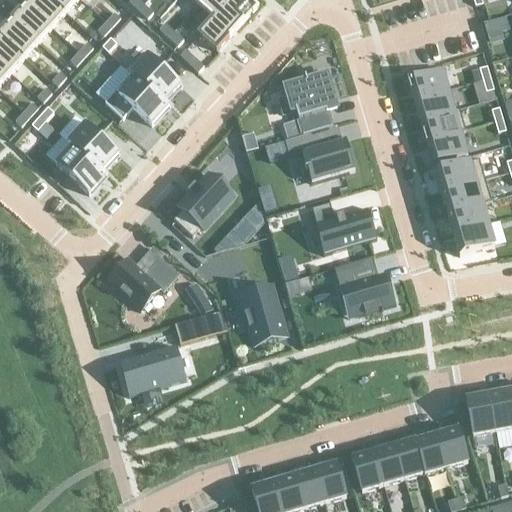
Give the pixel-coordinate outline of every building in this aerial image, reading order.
[(33,0),(32,0),(25,8),(52,32),(66,17),(46,0),(34,0),(33,0)] [(46,0),(66,17),(79,2),(77,0),(46,0)] [(144,8),(135,0),(134,0),(129,6),(138,14),(144,8)] [(188,0),(198,9),(206,0),(188,0)] [(219,17),(233,0),(206,0),(198,9),(213,22),(213,23),(219,17)] [(236,33),(258,9),(249,0),(247,0),(245,3),(242,0),(233,0),(219,17),(236,33)] [(483,6),(481,0),(472,0),(475,9),(483,6)] [(18,17),(12,24),(38,47),(52,32),(25,8),(17,16),(18,17)] [(153,16),(144,8),(138,14),(147,23),(153,16)] [(114,16),(105,26),(112,32),(120,22),(114,16)] [(236,33),(219,17),(213,23),(213,22),(198,38),(199,39),(216,55),(228,41),(229,41),(236,33)] [(5,30),(0,35),(0,40),(24,62),(38,47),(12,24),(6,31),(5,30)] [(105,26),(97,35),(103,41),(112,32),(105,26)] [(174,35),(165,27),(159,33),(168,42),(174,35)] [(183,44),(174,35),(168,42),(178,50),(183,44)] [(0,67),(11,78),(24,62),(0,40),(0,67)] [(110,42),(102,51),(108,57),(116,48),(110,42)] [(86,46),(78,56),(84,62),(93,52),(86,46)] [(147,59),(130,77),(169,112),(169,111),(169,110),(165,107),(180,90),(181,89),(180,89),(170,80),(178,71),(158,52),(150,61),(148,59),(147,59)] [(195,62),(186,53),(183,56),(180,60),(189,68),(195,62)] [(78,56),(69,65),(76,71),(84,62),(78,56)] [(204,70),(195,62),(189,68),(198,77),(204,70)] [(0,89),(11,78),(0,67),(0,89)] [(490,82),(487,70),(479,72),(482,84),(490,82)] [(446,71),(407,82),(413,104),(452,92),(446,71)] [(59,77),(50,86),(57,92),(65,83),(59,77)] [(119,99),(118,100),(119,100),(151,130),(152,130),(169,112),(130,77),(130,78),(130,79),(131,78),(134,82),(119,99)] [(287,100),(279,102),(284,118),(296,115),(303,139),(332,131),(324,106),(334,103),(327,80),(315,83),(314,78),(297,83),(299,88),(285,92),(287,100)] [(486,95),(494,93),(490,82),(482,84),(486,95)] [(50,86),(42,95),(48,101),(57,92),(50,86)] [(452,92),(413,104),(419,124),(459,112),(452,92)] [(31,107),(23,116),(29,122),(38,113),(31,107)] [(47,111),(39,120),(46,126),(54,117),(47,111)] [(499,111),(491,114),(494,125),(502,123),(499,111)] [(461,136),(466,135),(459,112),(419,124),(425,145),(460,135),(461,136)] [(23,116),(14,125),(21,131),(29,122),(23,116)] [(39,120),(31,129),(37,135),(46,126),(39,120)] [(502,123),(494,125),(498,137),(506,134),(502,123)] [(84,128),(68,146),(106,181),(107,180),(106,179),(102,176),(118,159),(118,158),(118,157),(85,128),(85,127),(84,128)] [(460,135),(425,145),(432,167),(467,157),(461,136),(460,135)] [(311,187),(355,174),(346,143),(302,156),(311,187)] [(56,168),(55,169),(56,169),(88,199),(89,199),(90,198),(106,181),(68,146),(67,147),(68,147),(72,151),(56,168)] [(485,184),(479,162),(434,175),(441,197),(485,184)] [(204,234),(234,202),(208,178),(178,211),(182,215),(174,224),(192,241),(201,232),(204,234)] [(482,208),(491,205),(485,184),(441,197),(447,218),(482,207),(482,208)] [(322,257),(340,252),(375,241),(366,210),(331,221),(326,206),(308,211),(322,257)] [(453,238),(488,228),(482,208),(482,207),(447,218),(453,238)] [(494,250),(488,228),(453,238),(459,260),(494,250)] [(145,291),(157,302),(178,280),(145,250),(126,271),(123,268),(122,270),(104,289),(124,307),(137,293),(140,297),(145,291)] [(348,322),(358,319),(394,309),(388,289),(385,277),(377,280),(375,273),(366,275),(362,264),(334,272),(345,311),(348,322)] [(196,286),(185,294),(191,303),(201,295),(196,286)] [(271,290),(238,300),(253,350),(286,340),(271,290)] [(220,316),(175,329),(180,349),(226,335),(220,316)] [(128,400),(186,383),(176,350),(118,367),(128,400)] [(511,432),(511,409),(509,395),(488,399),(495,436),(511,432)] [(495,436),(488,399),(466,403),(473,440),(495,436)] [(467,466),(456,432),(436,439),(446,473),(467,466)] [(446,473),(436,439),(416,445),(415,444),(425,478),(426,478),(426,479),(446,473)] [(425,478),(415,444),(394,450),(404,485),(425,478)] [(404,485),(394,450),(373,456),(384,491),(404,485)] [(384,491),(373,456),(352,463),(362,498),(384,491)] [(336,467),(314,474),(324,508),(346,501),(336,467)] [(314,474),(293,480),(303,511),(309,511),(324,508),(314,474)] [(280,511),(303,511),(293,480),(273,486),(280,511)] [(280,511),(273,486),(251,493),(257,511),(280,511)] [(504,488),(497,490),(500,501),(508,499),(504,488)] [(462,500),(455,503),(457,511),(463,511),(465,511),(462,500)] [(449,511),(457,511),(455,503),(447,505),(449,511)]
